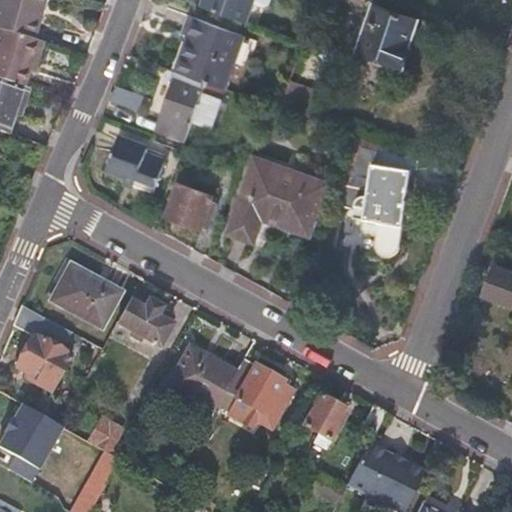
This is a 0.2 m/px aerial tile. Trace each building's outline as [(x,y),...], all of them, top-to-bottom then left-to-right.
[(32,37),(42,1),(37,0),(0,0),(0,28),(21,34),(32,37)] [(200,0),(199,5),(226,14),(244,20),(251,0),(250,0),(200,0)] [(398,68),(414,21),(367,4),(351,50),(398,68)] [(208,83),(224,89),(243,36),(191,18),(185,36),(189,38),(177,72),(178,73),(208,83)] [(36,38),(32,37),(21,34),(0,28),(0,77),(17,83),(21,84),(28,67),(24,66),(36,38)] [(31,68),(44,40),(36,38),(24,66),(28,67),(31,68)] [(334,51),(332,45),(324,47),(320,56),(324,63),(327,62),(331,60),(334,51)] [(187,140),(194,121),(208,83),(178,73),(158,130),(187,140)] [(0,86),(14,91),(17,83),(0,77),(0,86)] [(281,109),(295,114),(304,86),(290,81),(281,109)] [(213,127),(226,90),(224,89),(208,83),(194,121),(213,127)] [(0,131),(1,132),(14,91),(0,86),(0,131)] [(112,91),(103,112),(131,122),(138,101),(112,91)] [(157,191),(167,161),(137,150),(139,146),(120,138),(109,168),(127,174),(125,181),(157,191)] [(312,235),(330,185),(257,157),(230,230),(254,240),(265,216),(312,235)] [(396,263),(407,167),(367,163),(358,237),(374,238),(370,265),(373,274),(376,277),(379,278),(384,278),(388,275),(396,263)] [(214,193),(216,187),(181,174),(167,215),(206,230),(219,195),(214,193)] [(511,302),(511,268),(494,262),(483,292),(511,302)] [(98,327),(115,294),(64,267),(46,299),(98,327)] [(160,306),(132,291),(115,322),(158,346),(171,324),(156,316),(160,306)] [(68,335),(21,308),(13,326),(32,337),(15,369),(37,381),(34,384),(48,392),(70,356),(60,350),(68,335)] [(225,393),(238,367),(206,350),(202,358),(189,350),(167,389),(213,414),(225,393)] [(253,366),(243,360),(238,367),(225,393),(261,412),(256,422),(270,428),(286,398),(276,392),(283,380),(254,365),(253,366)] [(325,450),(347,410),(318,395),(303,426),(318,434),(313,443),(325,450)] [(371,437),(385,412),(371,404),(358,430),(371,437)] [(102,452),(108,455),(122,430),(98,418),(85,442),(102,452)] [(389,501),(405,510),(420,479),(424,471),(405,461),(402,464),(388,457),(390,453),(369,441),(367,444),(348,478),(363,487),(365,495),(381,503),(389,501)] [(69,511),(86,511),(93,500),(104,480),(104,479),(115,459),(112,457),(108,455),(102,452),(69,511)] [(333,505),(343,488),(323,477),(313,494),(333,505)] [(416,511),(439,511),(421,503),(416,511)]
